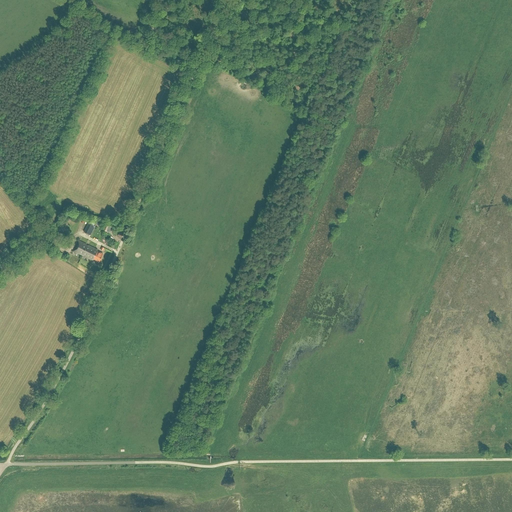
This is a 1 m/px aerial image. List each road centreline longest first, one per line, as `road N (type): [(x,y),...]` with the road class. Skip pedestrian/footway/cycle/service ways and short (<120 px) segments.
road 1 (unclassified): [(198,63),(82,332),(5,464)]
road 2 (unclassified): [(5,464),(238,462)]
